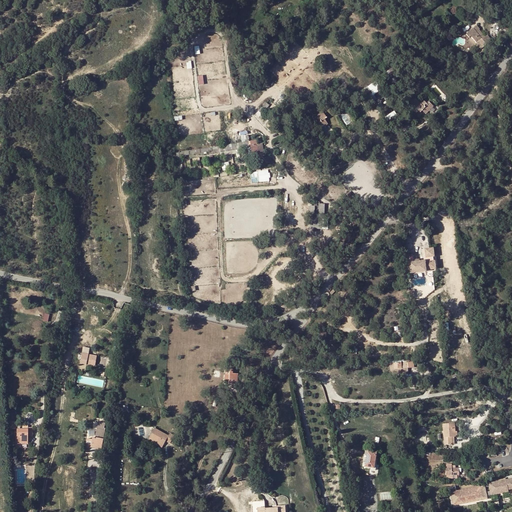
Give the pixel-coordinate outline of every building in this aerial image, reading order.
[(475,43),(479,49),(488,41),(479,30),(480,29),(477,25),(466,34),(469,37),(471,36),(476,42),(475,43)] [(371,95),(379,92),(375,82),(367,85),(371,95)] [(430,108),(432,105),(430,103),(428,104),(426,103),(423,100),(420,104),(418,102),(414,107),(421,112),(422,110),(426,114),(431,109),(430,108)] [(255,114),(257,116),(264,108),(262,106),(255,114)] [(315,122),(317,124),(315,125),(318,129),(322,126),(323,127),(328,124),(324,119),(326,118),(321,111),(312,117),(315,122)] [(394,111),(385,117),(388,121),(397,115),(394,111)] [(251,147),(252,154),(258,153),(263,152),(261,143),(257,144),(256,140),(250,141),(249,141),(242,142),(217,146),(217,149),(218,153),(247,148),(251,147)] [(176,153),(179,172),(183,172),(180,156),(212,151),(212,150),(211,148),(176,153)] [(251,182),(270,181),(269,170),(251,171),(251,182)] [(433,249),(426,250),(427,262),(410,264),(411,275),(427,273),(427,271),(435,270),(433,249)] [(403,359),(393,359),(394,370),(394,371),(404,371),(403,370),(407,370),(407,366),(413,365),(413,359),(403,360),(403,359)] [(225,369),(224,383),(232,384),(237,384),(237,373),(233,373),(233,369),(225,369)] [(454,436),(454,431),(453,423),(443,424),(444,445),(452,444),(451,437),(454,437),(454,436)] [(21,443),(27,443),(28,436),(28,434),(32,434),(32,427),(27,427),(27,428),(22,428),(17,428),(17,435),(15,435),(15,442),(21,442),(21,443)] [(154,427),(149,437),(152,439),(163,444),(165,440),(170,442),(174,435),(170,432),(168,435),(154,427)] [(100,448),(104,430),(97,428),(94,437),(92,437),(90,446),(100,448)] [(90,446),(92,437),(89,436),(87,447),(89,452),(95,453),(95,451),(99,452),(100,448),(90,446)] [(375,459),(375,452),(367,450),(364,466),(369,467),(373,468),(375,459)] [(493,492),(506,490),(506,486),(505,483),(509,482),(509,486),(509,487),(511,486),(511,475),(504,477),(504,479),(491,481),(492,481),(487,482),(489,492),(493,492)] [(483,483),(449,489),(451,503),(486,496),(483,483)]
